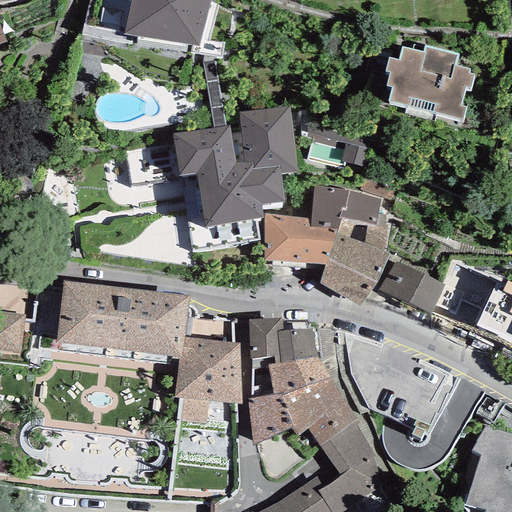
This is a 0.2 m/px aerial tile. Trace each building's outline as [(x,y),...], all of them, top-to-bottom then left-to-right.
[(210,0),(130,0),(122,35),(199,46),(210,0)] [(458,54),(424,46),(422,53),(402,47),(398,61),(388,58),(385,71),(390,73),(386,86),(392,88),(388,101),(463,120),(467,108),(461,107),(464,87),(470,88),(474,74),(468,73),(469,69),(455,66),(458,54)] [(289,107),(239,112),(244,162),(235,163),(229,126),(172,134),(192,252),(259,240),(255,219),(262,218),(260,206),(284,202),(279,174),(296,172),(289,107)] [(368,154),(346,149),(341,170),(363,175),(368,154)] [(349,190),(314,186),(311,219),(310,227),(338,229),(341,219),(375,226),(377,214),(381,197),(349,190)] [(311,219),(263,214),(264,261),(326,265),(338,229),(310,227),(311,219)] [(391,216),(377,214),(375,226),(341,219),(338,229),(326,265),(319,283),(360,305),(377,282),(389,253),(386,252),(391,216)] [(444,285),(394,260),(379,290),(430,315),(444,285)] [(511,282),(508,280),(502,293),(493,288),(476,326),(511,342),(511,282)] [(189,296),(62,281),(55,342),(178,357),(182,357),(184,338),(189,296)] [(22,314),(0,311),(0,352),(19,354),(22,314)] [(281,318),(248,321),(250,369),(267,368),(267,365),(275,364),(317,357),(311,330),(283,331),(281,318)] [(380,344),(343,335),(350,375),(367,411),(383,421),(381,433),(384,449),(392,463),(407,475),(426,476),(435,472),(443,467),(451,454),(485,394),(470,387),(402,355),(380,344)] [(238,344),(184,338),(182,357),(178,357),(175,397),(183,398),(208,401),(241,405),(238,344)] [(250,369),(252,399),(280,392),(293,426),(298,435),(307,429),(320,446),(354,421),(356,420),(317,357),(275,364),(267,365),(267,368),(250,369)] [(252,446),(293,426),(280,392),(252,399),(247,399),(252,446)] [(205,425),(208,401),(183,398),(180,422),(205,425)] [(375,456),(354,421),(320,446),(333,466),(257,511),(343,511),(383,486),(372,457),(375,456)] [(511,511),(511,435),(484,427),(470,450),(481,453),(464,505),(482,511),(511,511)]
